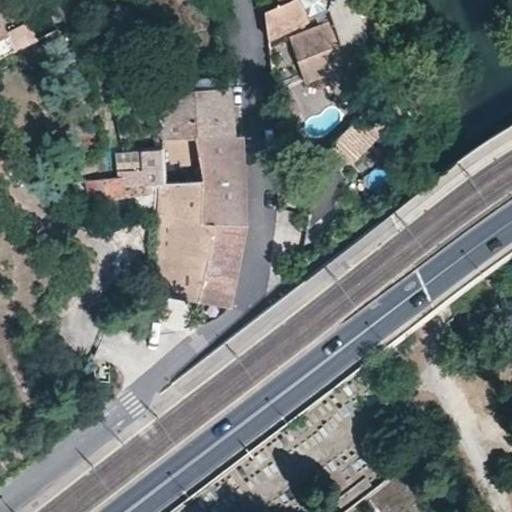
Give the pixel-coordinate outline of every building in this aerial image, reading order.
[(0,7),(16,0),(0,0),(0,38),(7,34),(5,30),(0,19),(0,7)] [(265,10),(268,38),(332,6),(341,0),(287,0),(287,1),(265,10)] [(341,0),(332,6),(336,27),(314,33),(316,40),(300,45),(305,59),(312,78),(339,68),(360,121),(372,115),(390,106),(382,89),(366,60),(370,58),(365,37),(361,25),(355,6),(371,0),(341,0)] [(39,39),(29,19),(5,30),(7,34),(15,51),(39,39)] [(298,37),(300,45),(316,40),(314,33),(298,37)] [(235,135),(231,87),(223,88),(223,91),(219,91),(219,78),(174,81),(173,79),(156,80),(157,96),(161,96),(164,131),(156,131),(156,140),(162,140),(166,140),(197,137),(235,135)] [(245,204),(244,133),(235,135),(197,137),(166,140),(167,183),(162,183),(160,211),(159,253),(239,265),(246,221),(245,204)] [(167,183),(166,140),(162,140),(162,148),(123,151),(124,175),(124,185),(151,183),(162,183),(167,183)] [(124,185),(124,175),(73,182),(76,203),(152,194),(151,183),(124,185)] [(0,218),(0,243),(17,234),(6,216),(0,218)] [(239,265),(159,253),(157,296),(231,308),(232,308),(236,286),(239,265)]
